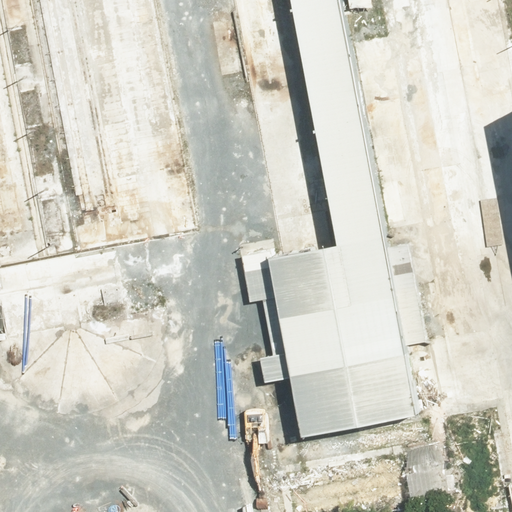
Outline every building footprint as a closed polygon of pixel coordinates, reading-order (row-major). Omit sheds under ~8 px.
[(297,444),(407,424),(331,0),(283,0),(327,245),(264,256),(297,444)] [(350,0),(353,14),(358,13),(361,27),(356,28),(360,45),(382,40),(373,0),(350,0)] [(104,251),(41,260),(42,267),(13,271),(15,283),(43,279),(49,317),(124,306),(118,266),(107,268),(104,251)] [(435,419),(449,494),(452,511),(510,511),(491,408),(435,419)] [(403,457),(260,482),(265,511),(409,511),(412,511),(403,457)]
